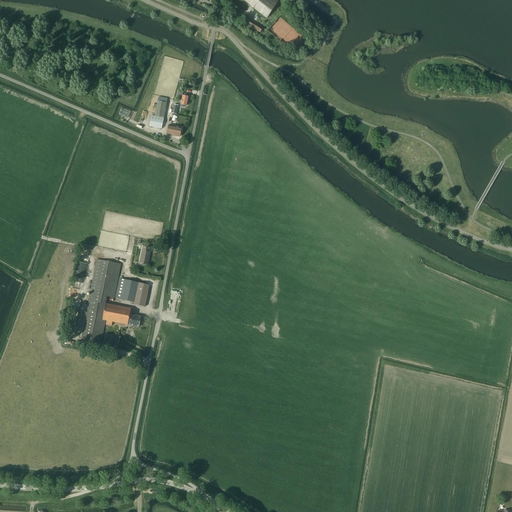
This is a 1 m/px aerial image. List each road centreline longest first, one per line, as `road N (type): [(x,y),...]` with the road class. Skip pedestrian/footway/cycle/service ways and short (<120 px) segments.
road 1 (unclassified): [(133,458),(189,154)]
road 2 (unclassified): [(189,154),(0,75)]
road 3 (unclassified): [(189,154),(219,8)]
